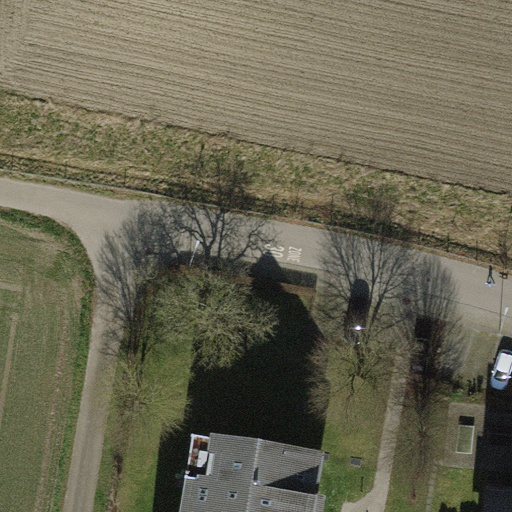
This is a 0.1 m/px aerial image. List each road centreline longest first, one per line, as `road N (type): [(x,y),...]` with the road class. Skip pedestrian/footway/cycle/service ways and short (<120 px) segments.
road 1 (track): [(81,511),(129,217),(0,194)]
road 2 (residential): [(129,217),(398,270),(511,302)]
